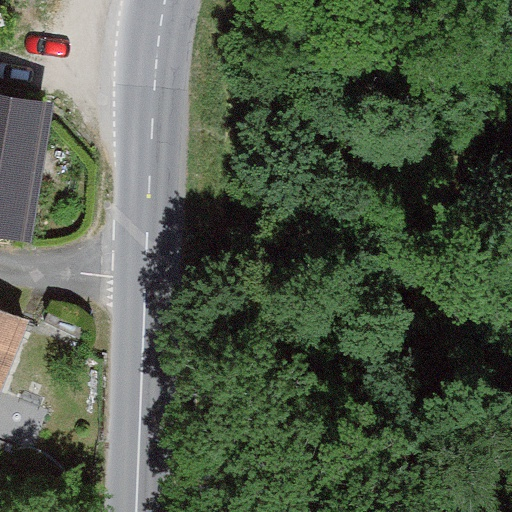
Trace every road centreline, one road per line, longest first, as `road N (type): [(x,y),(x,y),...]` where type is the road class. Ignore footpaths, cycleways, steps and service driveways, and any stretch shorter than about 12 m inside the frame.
road 1 (secondary): [(146,281),(166,0)]
road 2 (secondary): [(137,511),(146,281)]
road 3 (unclassified): [(146,281),(0,260)]
